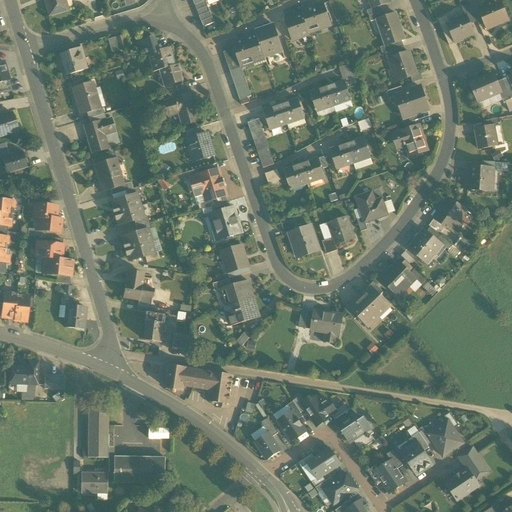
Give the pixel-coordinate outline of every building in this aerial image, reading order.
[(44,0),(49,16),(67,10),(63,0),(44,0)] [(370,9),(371,10),(381,6),(389,4),(388,0),(358,0),(359,1),(362,0),(370,0),(373,8),(370,9)] [(464,0),(459,2),(462,9),(470,6),(467,0),(464,0)] [(484,23),(487,30),(509,21),(499,0),(488,0),(491,6),(480,11),(479,11),(484,23)] [(194,5),(197,11),(207,6),(205,1),(194,5)] [(301,11),(302,13),(307,29),(319,25),(321,31),(330,27),(322,2),(312,6),(313,7),(301,11)] [(477,4),(470,7),(477,21),(479,26),(484,23),(479,11),(480,11),(477,4)] [(197,11),(199,16),(209,12),(207,6),(197,11)] [(366,12),(368,17),(383,12),(381,6),(371,10),(366,12)] [(470,24),(477,21),(470,7),(470,6),(462,9),(462,10),(465,16),(466,16),(470,24)] [(462,10),(446,16),(449,23),(450,25),(458,22),(457,20),(465,16),(462,10)] [(199,16),(201,22),(212,18),(209,12),(199,16)] [(385,17),(383,12),(368,17),(370,23),(376,20),(385,17)] [(309,34),(307,29),(302,13),(285,19),(292,40),(309,34)] [(381,33),(385,47),(387,46),(402,41),(405,40),(396,14),(385,17),(376,20),(377,21),(379,21),(383,32),(381,33)] [(348,15),(340,18),(342,25),(350,22),(348,15)] [(444,36),(452,32),(449,23),(446,16),(438,20),(444,36)] [(450,25),(449,23),(452,32),(457,42),(474,35),(470,24),(466,16),(465,16),(457,20),(458,22),(450,25)] [(214,23),(212,18),(201,22),(203,28),(214,23)] [(255,32),(256,35),(264,58),(282,52),(273,26),(255,32)] [(444,36),(449,46),(457,42),(452,32),(444,36)] [(265,60),(264,58),(256,35),(233,43),(235,49),(237,55),(239,61),(239,62),(252,58),(254,64),(265,60)] [(123,36),(115,38),(118,48),(119,51),(127,49),(123,36)] [(145,57),(150,56),(149,55),(157,52),(153,37),(140,41),(145,57)] [(111,50),(118,48),(115,38),(108,40),(111,50)] [(145,57),(140,41),(137,42),(142,58),(145,57)] [(387,46),(389,52),(404,47),(402,41),(387,46)] [(406,54),(404,47),(389,52),(385,54),(387,61),(390,60),(390,59),(406,54)] [(61,66),(64,77),(82,71),(80,65),(83,64),(81,60),(84,59),(80,48),(59,55),(63,65),(61,66)] [(154,72),(160,70),(173,66),(168,49),(157,52),(149,55),(150,56),(154,72)] [(223,53),(225,59),(237,55),(235,49),(223,53)] [(390,60),(398,82),(410,77),(415,76),(417,75),(417,74),(415,75),(412,65),(413,64),(409,53),(406,54),(390,59),(390,60)] [(225,59),(227,64),(239,61),(237,55),(225,59)] [(0,83),(9,81),(5,70),(4,70),(1,63),(3,63),(3,62),(0,63),(0,83)] [(241,68),(239,63),(228,67),(230,72),(241,68)] [(177,65),(173,66),(160,70),(165,86),(163,87),(182,81),(177,65)] [(346,80),(346,81),(355,79),(350,65),(339,69),(343,80),(346,80)] [(243,74),(241,68),(230,72),(232,78),(243,74)] [(124,78),(122,71),(114,73),(116,80),(124,78)] [(79,79),(77,74),(70,76),(72,82),(79,79)] [(245,80),(243,74),(232,78),(234,84),(245,80)] [(415,76),(410,77),(412,83),(422,80),(420,74),(417,75),(415,76)] [(471,84),(479,102),(499,93),(495,83),(492,76),(481,81),(481,79),(471,84)] [(511,85),(509,78),(502,80),(511,100),(511,99),(511,85)] [(247,85),(245,80),(234,84),(236,89),(247,85)] [(505,102),(511,100),(502,80),(495,83),(499,93),(502,101),(503,103),(505,102)] [(9,81),(0,83),(0,94),(12,92),(9,81)] [(72,89),(80,116),(86,114),(101,109),(101,108),(99,109),(91,84),(93,83),(93,82),(72,89)] [(327,88),(334,107),(350,101),(344,82),(327,88)] [(95,89),(93,83),(91,84),(99,109),(101,108),(95,89)] [(168,95),(170,100),(189,95),(187,89),(189,89),(188,83),(176,86),(178,92),(168,95)] [(249,91),(247,85),(236,89),(238,95),(249,91)] [(387,92),(389,99),(396,97),(396,96),(403,94),(401,87),(387,92)] [(101,108),(102,108),(105,107),(99,88),(95,89),(101,108)] [(310,93),(316,112),(326,109),(334,107),(327,88),(310,93)] [(404,108),(407,118),(415,115),(427,111),(428,111),(424,100),(423,100),(419,88),(403,94),(396,96),(396,97),(400,109),(404,108)] [(251,97),(249,91),(238,95),(240,101),(247,98),(251,97)] [(499,93),(479,102),(482,110),(502,101),(499,93)] [(179,113),(183,126),(198,121),(192,103),(194,102),(192,94),(189,95),(170,100),(165,102),(169,116),(179,113)] [(297,100),(280,105),(287,125),(303,119),(297,100)] [(352,107),(350,101),(334,107),(336,112),(352,107)] [(269,130),(287,125),(280,105),(263,111),(269,130)] [(326,109),(328,115),(336,112),(334,107),(326,109)] [(86,114),(88,119),(104,115),(102,108),(101,108),(101,109),(86,114)] [(328,115),(326,109),(316,112),(318,118),(328,115)] [(414,118),(415,121),(429,117),(427,111),(415,115),(416,117),(414,118)] [(0,117),(0,136),(9,134),(17,131),(12,113),(0,117)] [(106,120),(104,115),(88,119),(90,125),(106,120)] [(87,135),(93,153),(108,149),(104,136),(114,132),(110,118),(106,120),(90,125),(83,127),(86,135),(87,135)] [(303,119),(287,125),(289,131),(305,125),(303,119)] [(341,121),(343,128),(349,126),(346,119),(341,121)] [(369,119),(358,123),(361,132),(372,128),(369,119)] [(483,122),(484,129),(494,127),(498,127),(497,119),(483,122)] [(247,124),(249,129),(261,125),(259,120),(247,124)] [(417,126),(415,121),(403,125),(405,130),(417,126)] [(249,129),(251,135),(263,131),(261,125),(249,129)] [(404,144),(408,157),(427,151),(422,136),(421,136),(418,126),(417,126),(405,130),(392,135),(396,146),(404,144)] [(475,130),(478,150),(498,146),(498,145),(496,146),(494,139),(496,139),(494,127),(484,129),(475,130)] [(185,132),(187,139),(201,135),(199,128),(185,132)] [(21,141),(17,131),(9,134),(12,141),(21,141)] [(251,135),(253,140),(265,137),(263,131),(251,135)] [(194,160),(194,161),(213,155),(210,145),(207,146),(204,136),(207,135),(207,134),(201,135),(187,139),(191,152),(194,151),(197,159),(194,160)] [(253,140),(255,146),(266,142),(265,137),(253,140)] [(363,139),(347,145),(353,164),(370,159),(363,139)] [(255,146),(257,152),(268,148),(266,142),(255,146)] [(7,147),(8,154),(16,153),(15,145),(7,147)] [(336,170),(353,164),(347,145),(329,151),(336,170)] [(257,152),(259,158),(270,154),(268,148),(257,152)] [(503,157),(499,151),(491,156),(494,162),(503,157)] [(2,159),(7,175),(27,169),(22,152),(8,157),(2,159)] [(259,158),(261,163),(272,159),(270,154),(259,158)] [(319,159),(323,169),(328,168),(324,157),(319,159)] [(95,165),(103,192),(109,190),(123,186),(122,185),(120,178),(118,179),(115,169),(117,168),(115,159),(95,165)] [(274,165),(272,159),(261,163),(263,169),(274,165)] [(318,159),(301,165),(307,184),(324,178),(318,159)] [(370,159),(353,164),(356,171),(372,166),(370,159)] [(492,170),(494,170),(495,163),(481,162),(481,169),(492,169),(492,170)] [(172,170),(164,165),(159,172),(167,178),(172,170)] [(290,190),(307,184),(301,165),(284,171),(290,190)] [(192,176),(193,178),(210,173),(210,172),(211,172),(209,166),(191,172),(192,176)] [(466,191),(474,191),(474,188),(491,189),(492,170),(492,169),(481,169),(468,168),(466,191)] [(209,201),(209,202),(212,201),(226,197),(227,197),(219,170),(211,172),(210,172),(210,173),(193,178),(192,179),(196,193),(205,190),(209,201)] [(265,175),(268,185),(281,181),(277,170),(265,175)] [(171,187),(166,179),(159,185),(164,192),(171,187)] [(111,196),(124,192),(128,191),(126,184),(122,185),(123,186),(109,190),(111,196)] [(138,188),(128,191),(124,192),(126,198),(135,195),(135,196),(140,194),(138,188)] [(111,196),(113,202),(126,198),(124,192),(111,196)] [(362,219),(364,224),(372,221),(372,220),(386,216),(386,217),(387,216),(387,215),(383,204),(381,199),(380,199),(381,201),(376,203),(375,201),(371,203),(368,193),(355,198),(359,209),(362,219)] [(338,201),(335,194),(328,196),(331,203),(338,201)] [(112,209),(114,215),(140,207),(138,201),(137,200),(135,196),(135,195),(126,198),(113,202),(112,202),(111,204),(113,208),(112,209)] [(214,207),(227,203),(226,197),(212,201),(214,207)] [(444,226),(456,234),(462,225),(456,221),(464,208),(448,197),(433,218),(434,219),(444,226)] [(0,213),(11,215),(12,215),(13,210),(11,208),(11,203),(0,201),(0,213)] [(202,210),(212,207),(214,207),(212,201),(209,202),(209,201),(200,204),(202,210)] [(389,202),(383,204),(387,215),(393,213),(389,202)] [(227,203),(214,207),(212,207),(214,214),(229,209),(227,203)] [(142,218),(143,218),(147,217),(150,216),(147,204),(140,207),(141,212),(140,213),(142,218)] [(33,218),(38,219),(56,220),(57,208),(43,206),(34,205),(34,206),(33,218)] [(141,212),(140,207),(114,215),(115,220),(117,221),(118,225),(120,226),(134,222),(142,219),(142,218),(140,213),(141,212)] [(214,230),(217,241),(242,233),(234,208),(229,209),(214,214),(212,214),(216,230),(214,230)] [(353,211),(357,220),(362,219),(359,209),(353,211)] [(10,220),(11,215),(0,213),(0,226),(7,227),(8,222),(10,220)] [(134,222),(135,227),(149,223),(147,217),(143,218),(142,218),(142,219),(134,222)] [(332,239),(335,246),(354,239),(347,218),(327,225),(332,239)] [(428,226),(430,228),(439,235),(443,231),(441,229),(444,226),(434,219),(433,218),(428,226)] [(61,221),(56,220),(38,219),(37,231),(46,232),(60,234),(61,221)] [(357,220),(360,232),(366,230),(364,224),(362,219),(357,220)] [(281,224),(285,236),(289,234),(296,232),(292,221),(281,224)] [(150,230),(149,223),(135,227),(137,233),(145,230),(146,231),(150,230)] [(320,227),(324,241),(332,239),(327,225),(320,227)] [(295,242),(300,258),(318,251),(310,227),(296,232),(289,234),(292,243),(295,242)] [(149,237),(151,242),(158,240),(154,228),(150,230),(146,231),(147,236),(149,237)] [(440,236),(439,235),(430,228),(426,232),(436,240),(440,236)] [(27,237),(45,238),(46,232),(37,231),(28,230),(27,237)] [(123,244),(124,250),(151,242),(149,237),(147,236),(146,231),(145,230),(137,233),(123,237),(122,239),(123,243),(123,244)] [(407,249),(427,265),(432,258),(430,256),(440,243),(436,240),(426,232),(424,230),(419,236),(418,235),(407,249)] [(461,253),(464,255),(473,245),(462,236),(453,247),(461,253)] [(322,242),(326,255),(336,251),(335,246),(332,239),(324,241),(322,242)] [(152,254),(157,252),(161,251),(158,240),(151,242),(152,247),(151,249),(152,254)] [(152,247),(151,242),(124,250),(126,255),(127,256),(128,260),(130,261),(144,257),(153,254),(152,254),(151,249),(152,247)] [(430,256),(432,258),(442,245),(440,243),(430,256)] [(35,259),(44,259),(60,261),(61,254),(62,253),(63,247),(62,246),(50,245),(37,244),(36,245),(35,251),(36,252),(35,259)] [(227,273),(227,274),(248,267),(242,246),(220,253),(223,262),(226,261),(230,272),(227,273)] [(453,247),(452,246),(448,252),(456,259),(461,253),(453,247)] [(9,251),(6,251),(0,250),(0,262),(6,263),(6,258),(8,256),(9,251)] [(144,257),(146,263),(159,259),(157,252),(152,254),(153,254),(144,257)] [(401,256),(409,265),(413,260),(405,252),(401,256)] [(34,274),(42,275),(44,259),(35,259),(34,274)] [(71,262),(60,261),(44,259),(42,275),(57,276),(70,277),(71,269),(70,269),(71,263),(72,263),(72,262),(71,262)] [(404,268),(410,274),(414,270),(405,260),(400,265),(404,268)] [(391,287),(399,296),(408,287),(407,286),(415,279),(410,274),(404,268),(402,270),(396,264),(380,280),(389,289),(391,287)] [(227,274),(229,280),(230,279),(250,273),(248,267),(227,274)] [(415,279),(422,286),(426,282),(414,270),(410,274),(415,279)] [(139,301),(140,296),(141,288),(143,275),(127,272),(122,300),(138,302),(138,301),(139,301)] [(56,283),(69,286),(70,277),(57,276),(56,283)] [(232,287),(230,279),(229,280),(212,284),(215,293),(221,291),(221,290),(232,287)] [(422,286),(415,279),(407,286),(408,287),(414,293),(422,286)] [(225,298),(227,307),(250,300),(249,297),(248,297),(247,294),(250,293),(247,283),(249,282),(248,282),(232,287),(221,290),(221,291),(223,299),(225,298)] [(371,289),(379,297),(383,293),(373,282),(368,287),(370,289),(371,289)] [(436,292),(428,284),(423,289),(432,297),(436,292)] [(153,290),(141,288),(140,296),(152,298),(153,290)] [(366,295),(361,299),(379,317),(383,313),(383,312),(388,307),(379,297),(371,289),(370,289),(366,294),(366,295)] [(2,318),(14,319),(16,296),(16,294),(11,294),(9,296),(5,295),(4,295),(3,305),(2,318)] [(22,297),(16,296),(14,319),(14,321),(26,322),(27,312),(28,299),(23,299),(22,297)] [(138,302),(137,306),(150,308),(152,298),(140,296),(139,301),(138,301),(138,302)] [(374,322),(379,317),(361,299),(357,303),(356,303),(351,308),(358,316),(368,326),(373,322),(374,322)] [(252,300),(250,300),(227,307),(226,307),(225,308),(231,326),(243,323),(242,320),(247,319),(247,321),(258,318),(252,300)] [(180,312),(186,313),(190,314),(191,307),(181,305),(180,312)] [(344,310),(354,320),(358,316),(351,308),(349,305),(344,310)] [(66,307),(63,306),(59,306),(58,319),(65,319),(66,307)] [(155,308),(150,308),(137,306),(136,313),(147,314),(147,313),(154,314),(155,308)] [(65,328),(84,330),(86,308),(75,307),(67,307),(66,307),(65,319),(65,328)] [(404,314),(410,321),(415,316),(408,309),(404,314)] [(197,310),(192,314),(195,319),(201,314),(197,310)] [(299,328),(305,329),(308,312),(301,311),(299,328)] [(180,312),(178,312),(177,321),(185,322),(186,313),(180,312)] [(313,312),(308,312),(305,329),(311,330),(313,312)] [(311,330),(325,332),(337,334),(339,335),(339,334),(337,334),(340,317),(342,318),(342,317),(313,312),(311,330)] [(144,340),(161,343),(164,324),(165,317),(165,316),(154,314),(147,313),(147,314),(146,322),(147,322),(144,340)] [(236,342),(242,347),(251,336),(246,331),(236,342)] [(336,344),(337,334),(325,332),(323,342),(336,344)] [(172,348),(189,350),(190,337),(174,334),(172,348)] [(256,342),(248,341),(247,349),(255,350),(256,342)] [(367,349),(372,355),(378,350),(373,343),(367,349)] [(16,385),(26,385),(34,386),(37,386),(38,363),(28,362),(28,371),(19,370),(19,368),(10,367),(9,385),(16,385)] [(182,390),(183,386),(184,382),(186,369),(169,367),(166,388),(182,390)] [(186,369),(184,382),(194,383),(196,371),(186,369)] [(196,371),(194,383),(210,386),(212,374),(196,371)] [(232,377),(212,374),(210,386),(210,390),(208,401),(228,404),(232,377)] [(44,390),(63,390),(64,376),(44,376),(44,390)] [(16,393),(22,393),(26,393),(26,385),(16,385),(16,393)] [(34,394),(34,386),(26,385),(26,393),(26,394),(32,394),(34,394)] [(301,404),(302,403),(298,398),(292,402),(293,402),(300,413),(305,410),(301,404)] [(302,403),(301,404),(305,410),(317,427),(322,423),(321,422),(331,415),(336,412),(328,400),(325,403),(322,399),(319,402),(317,399),(315,399),(310,402),(308,399),(302,403)] [(292,412),(298,420),(303,417),(300,413),(293,402),(287,406),(292,413),(292,412)] [(248,403),(245,413),(252,415),(255,405),(248,403)] [(277,422),(292,413),(287,406),(273,415),(277,422)] [(336,412),(331,415),(334,420),(348,411),(344,406),(336,412)] [(88,458),(107,458),(108,448),(108,409),(89,409),(88,458)] [(298,420),(292,412),(292,413),(277,422),(291,442),(306,432),(298,420)] [(444,417),(447,421),(448,421),(454,430),(459,426),(450,413),(444,417)] [(354,416),(337,428),(342,435),(344,434),(346,436),(345,437),(350,443),(353,441),(370,429),(364,419),(359,423),(354,416)] [(264,427),(269,434),(272,438),(278,434),(268,419),(262,423),(264,427)] [(447,421),(427,435),(433,443),(443,458),(464,444),(454,430),(448,421),(447,421)] [(269,434),(264,427),(251,436),(255,443),(269,434)] [(148,428),(148,438),(169,439),(169,428),(148,428)] [(370,429),(353,441),(360,451),(375,441),(371,435),(373,434),(370,429)] [(428,446),(433,443),(427,435),(424,430),(419,433),(428,446)] [(416,442),(423,452),(429,448),(428,446),(419,433),(411,438),(415,443),(416,442)] [(281,451),(272,438),(269,434),(255,443),(267,461),(281,451)] [(397,448),(401,453),(415,443),(411,438),(397,448)] [(401,453),(416,476),(432,465),(423,452),(416,442),(415,443),(401,453)] [(484,475),(477,465),(481,462),(482,462),(473,448),(458,458),(467,471),(467,470),(475,482),(484,475)] [(330,450),(315,460),(307,465),(317,480),(322,477),(340,465),(330,450)] [(387,455),(391,462),(391,461),(397,470),(403,466),(392,451),(387,455)] [(302,468),(307,465),(315,460),(312,455),(298,464),(302,468)] [(113,483),(150,484),(150,457),(114,457),(113,483)] [(150,484),(165,484),(166,458),(150,457),(150,484)] [(379,470),(378,470),(383,477),(380,479),(382,482),(390,494),(405,483),(402,479),(403,479),(397,470),(391,461),(391,462),(379,470)] [(488,472),(481,462),(477,465),(484,475),(488,472)] [(377,486),(382,482),(380,479),(383,477),(378,470),(379,470),(376,466),(368,471),(377,486)] [(455,479),(446,485),(457,501),(478,487),(475,482),(467,470),(467,471),(460,475),(454,478),(455,479)] [(106,494),(107,494),(107,483),(107,473),(81,473),(81,493),(98,494),(98,491),(106,491),(106,494)] [(347,474),(334,483),(323,490),(324,491),(333,505),(357,489),(347,474)] [(322,477),(317,480),(312,483),(315,488),(325,482),(322,477)] [(319,494),(324,491),(323,490),(334,483),(330,478),(325,482),(315,488),(319,494)] [(363,499),(353,506),(345,511),(369,511),(371,511),(363,499)] [(335,511),(345,511),(353,506),(350,501),(335,511)]
